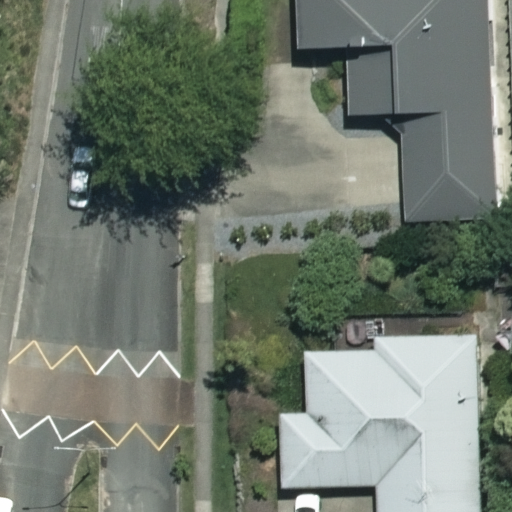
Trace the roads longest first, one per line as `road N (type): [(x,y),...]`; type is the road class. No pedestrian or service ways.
road 1 (residential): [(24,511),(96,0)]
road 2 (residential): [(150,0),(139,511)]
